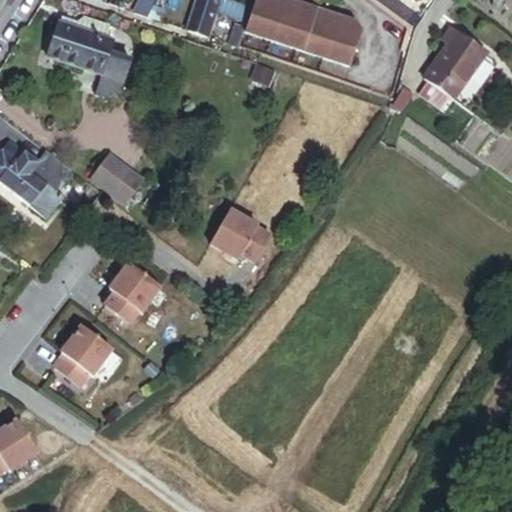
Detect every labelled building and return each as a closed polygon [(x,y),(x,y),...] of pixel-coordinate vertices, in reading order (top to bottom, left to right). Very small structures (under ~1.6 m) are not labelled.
[(141,0),(134,15),(146,19),(151,8),(155,0),(141,0)] [(198,0),(187,33),(208,39),(217,12),(221,0),(219,0),(198,0)] [(245,8),(221,0),(217,12),(242,19),(245,8)] [(219,0),(221,0),(245,8),(254,10),(257,1),(253,0),(219,0)] [(352,0),(345,6),(363,19),(366,18),(405,46),(410,29),(409,28),(391,15),(371,0),(352,0)] [(390,0),(371,0),(391,15),(398,6),(390,0)] [(416,19),(398,6),(391,15),(409,28),(416,19)] [(158,23),(162,12),(151,8),(146,19),(158,23)] [(254,10),(245,8),(242,19),(250,21),(254,10)] [(124,60),(109,54),(113,43),(104,40),(108,27),(84,19),(82,25),(62,18),(47,60),(100,78),(93,99),(97,99),(105,97),(108,95),(114,88),(116,84),(124,60)] [(247,29),(237,25),(230,47),(240,50),(247,29)] [(456,103),(487,57),(451,31),(441,45),(448,49),(425,81),(456,103)] [(274,77),(255,70),(251,84),(269,91),(274,77)] [(345,70),(341,83),(371,93),(375,80),(345,70)] [(421,87),(414,81),(402,96),(410,102),(421,87)] [(43,166),(14,144),(0,161),(0,181),(51,223),(73,197),(65,190),(80,171),(53,153),(43,166)] [(141,175),(120,157),(100,180),(121,198),(141,175)] [(153,185),(141,175),(121,198),(134,209),(153,185)] [(248,259),(261,267),(276,240),(263,232),(264,230),(236,215),(217,249),(245,264),(248,259)] [(110,311),(134,330),(144,318),(146,320),(167,292),(136,268),(115,295),(120,298),(110,311)] [(74,400),(78,403),(106,368),(75,345),(48,380),(50,381),(40,394),(65,413),(74,400)] [(0,481),(11,474),(13,477),(41,459),(22,429),(0,442),(0,481)]
